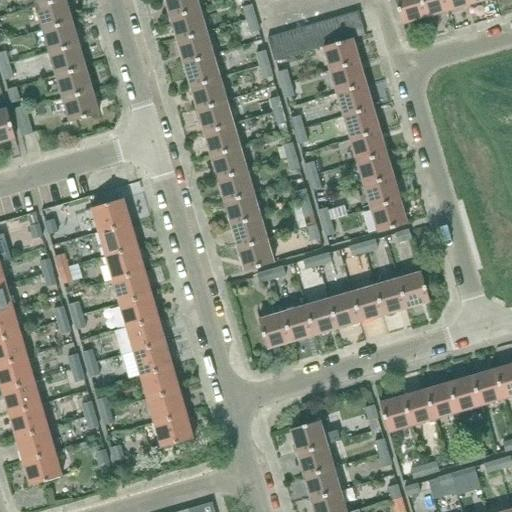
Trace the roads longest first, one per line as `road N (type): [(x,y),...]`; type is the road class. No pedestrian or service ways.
road 1 (residential): [(469,330),(398,72),(511,40)]
road 2 (residential): [(227,399),(151,140)]
road 3 (residential): [(227,399),(469,330)]
road 4 (residential): [(0,186),(151,140)]
road 5 (residential): [(151,140),(110,0)]
